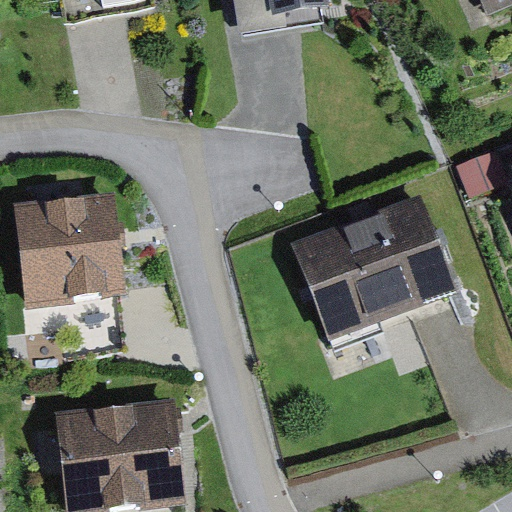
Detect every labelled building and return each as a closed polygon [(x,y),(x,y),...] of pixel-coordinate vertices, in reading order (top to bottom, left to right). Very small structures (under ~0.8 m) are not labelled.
[(44,0),(50,32),(152,13),(149,0),(44,0)] [(320,52),(329,49),(319,0),(223,0),(235,73),(320,61),(320,52)] [(511,0),(462,0),(487,55),(511,44),(511,0)] [(463,236),(504,222),(493,188),(451,203),(463,236)] [(373,364),(455,336),(418,233),(286,282),(323,381),(330,378),(334,389),(377,374),(373,364)] [(23,350),(125,338),(113,236),(10,248),(23,350)] [(180,511),(172,439),(51,453),(58,511),(180,511)]
